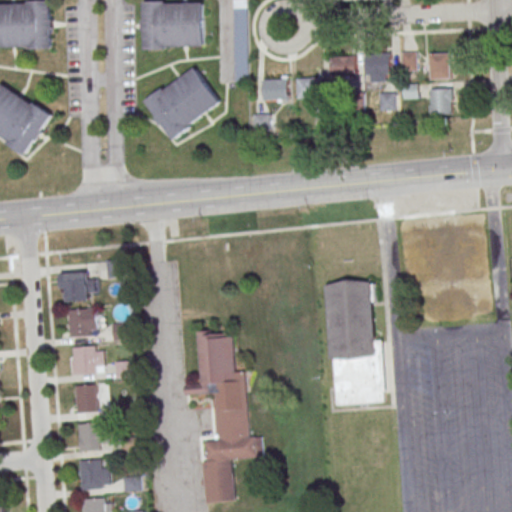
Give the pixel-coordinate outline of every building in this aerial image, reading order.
[(52,0),(53,48),(32,49),(31,46),(0,46),(0,3),(30,3),(29,0),(52,0)] [(249,0),(234,0),(235,82),(250,81),(249,0)] [(144,1),(145,49),(166,49),(166,46),(204,46),(204,3),(166,4),(166,1),(144,1)] [(417,70),(417,51),(402,51),(403,70),(417,70)] [(431,79),(451,79),(450,53),(431,53),(431,79)] [(367,82),(392,82),(392,54),(367,54),(367,82)] [(357,77),(357,56),(332,56),(332,77),(357,77)] [(146,101),(175,141),(192,128),(191,126),(222,103),(196,68),(165,91),(164,89),(146,101)] [(323,77),(299,77),(299,98),(323,98),(323,77)] [(264,99),(289,99),(289,79),(264,79),(264,99)] [(53,115),(26,155),(8,143),(10,141),(0,134),(0,87),(2,84),(34,105),(35,103),(53,115)] [(418,84),(404,84),(404,98),(418,98),(418,84)] [(431,88),(431,115),(453,115),(453,88),(431,88)] [(381,111),(396,111),(396,92),(381,92),(381,111)] [(270,126),(270,120),(269,120),(269,117),(261,117),(256,117),(256,126),(270,126)] [(121,260),(123,276),(108,277),(106,261),(121,260)] [(67,275),(87,273),(89,300),(69,302),(67,275)] [(328,285),(372,282),(372,284),(375,284),(377,302),(373,302),(376,340),(382,340),(387,401),(339,405),(336,359),(333,359),(328,285)] [(68,311),(96,309),(98,330),(91,331),(91,337),(71,338),(68,311)] [(128,324),(129,340),(114,341),(113,325),(128,324)] [(198,332),(215,330),(216,334),(227,333),(227,337),(233,337),(236,372),(245,371),(250,437),(256,436),(256,438),(263,437),(264,455),(258,456),(258,457),(232,459),(235,501),(207,503),(204,461),(208,461),(206,441),(215,440),(215,434),(218,434),(215,393),(187,395),(186,385),(202,383),(198,332)] [(73,348),(94,346),(95,352),(103,352),(104,366),(96,367),(96,374),(72,376),(71,361),(74,360),(73,348)] [(130,361),(132,378),(117,379),(115,363),(130,361)] [(75,387),(96,385),(98,413),(78,414),(75,387)] [(78,425),(99,424),(99,429),(108,428),(109,444),(101,445),(101,451),(80,453),(78,425)] [(138,438),(139,454),(122,455),(121,439),(138,438)] [(81,463),(101,461),(102,470),(110,469),(111,486),(103,486),(103,489),(83,490),(81,463)] [(141,477),(142,492),(125,493),(124,478),(141,477)] [(84,511),(84,501),(105,499),(105,511),(84,511)]
